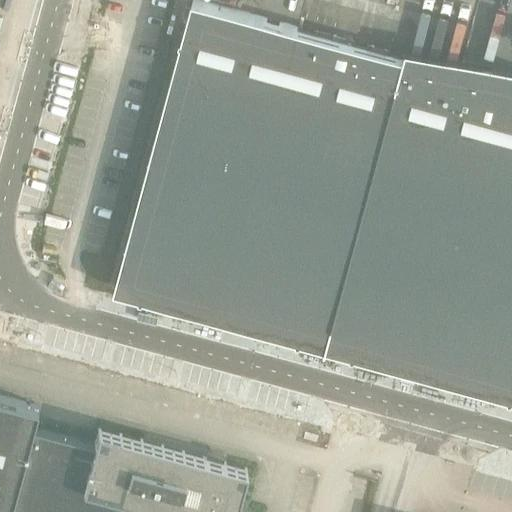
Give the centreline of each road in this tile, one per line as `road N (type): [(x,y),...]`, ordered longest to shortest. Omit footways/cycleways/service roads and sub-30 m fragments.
road 1 (unclassified): [(511,435),(45,310),(15,293),(0,266)]
road 2 (unclassified): [(0,227),(59,0)]
